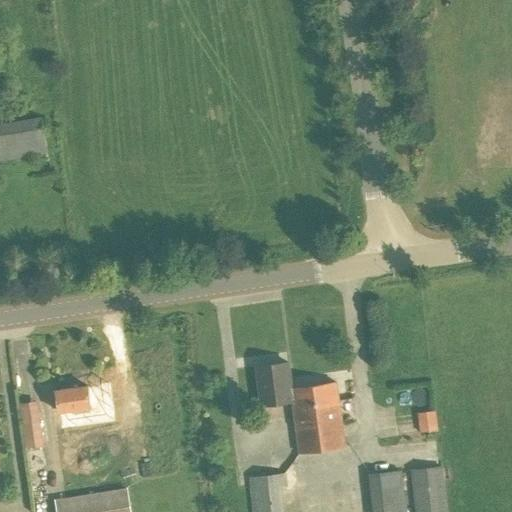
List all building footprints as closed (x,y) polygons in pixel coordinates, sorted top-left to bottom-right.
[(0,161),(48,152),(41,117),(0,123),(0,161)] [(288,362),(257,366),(261,405),(292,401),(299,453),(345,447),(336,383),(291,388),(288,362)] [(90,394),(88,386),(55,391),(58,411),(73,409),(74,412),(78,411),(78,416),(89,414),(88,409),(92,409),(92,410),(106,408),(104,392),(90,394)] [(27,449),(43,447),(37,401),(21,403),(27,449)] [(441,410),(425,411),(426,426),(441,425),(441,410)] [(415,511),(447,511),(442,466),(410,470),(415,511)] [(402,471),(402,470),(368,473),(372,511),(412,511),(408,470),(402,471)] [(288,486),(286,473),(249,477),(252,511),(282,511),(280,487),(288,486)] [(57,511),(131,511),(127,488),(55,499),(57,511)]
